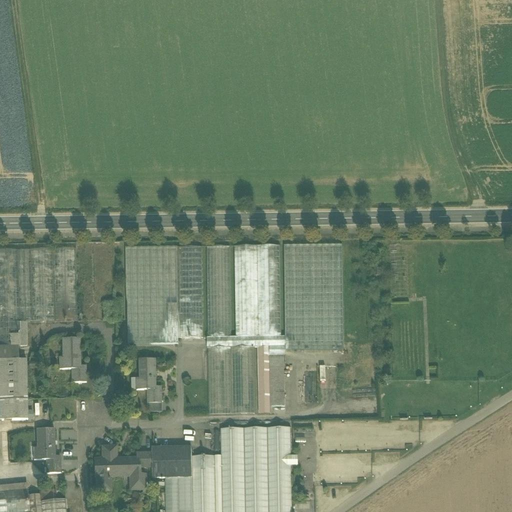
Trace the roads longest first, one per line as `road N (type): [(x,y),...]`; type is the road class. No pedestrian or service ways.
road 1 (tertiary): [(0,224),(511,216)]
road 2 (track): [(11,0),(42,224)]
road 3 (track): [(472,217),(452,0)]
road 4 (residential): [(511,399),(341,511)]
